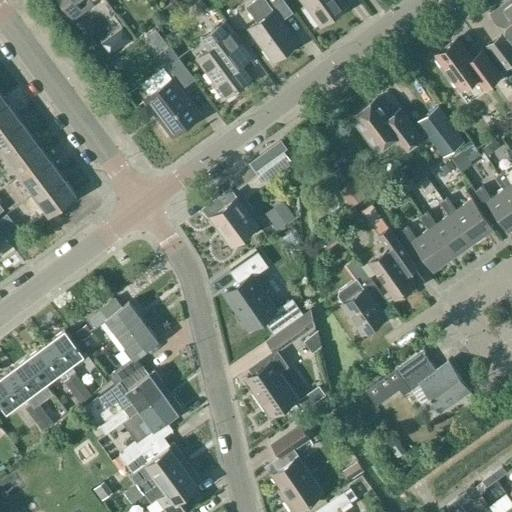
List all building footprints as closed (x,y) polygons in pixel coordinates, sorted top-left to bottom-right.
[(91,0),(61,0),(74,18),(94,3),(91,0)] [(253,0),(246,6),(257,21),(248,27),(273,61),(298,42),(282,20),(293,12),(283,0),(253,0)] [(302,0),(321,26),(347,7),(341,0),(302,0)] [(511,61),(511,50),(511,49),(511,0),(507,0),(491,12),(509,37),(504,40),(500,35),(488,45),(504,67),(511,61)] [(247,50),(226,21),(200,39),(207,48),(197,56),(214,80),(212,82),(223,98),(252,77),(238,57),(247,50)] [(121,27),(102,42),(110,53),(129,38),(121,27)] [(474,76),(482,87),(500,74),(482,50),(471,58),(457,37),(434,54),(459,88),(474,76)] [(173,78),(145,98),(173,135),(201,115),(182,89),(195,79),(178,56),(164,66),(173,78)] [(0,99),(0,129),(19,116),(4,96),(0,99)] [(365,135),(374,148),(391,135),(402,150),(420,136),(399,108),(390,114),(377,97),(350,116),(365,135)] [(440,108),(419,123),(444,157),(465,143),(440,108)] [(19,116),(0,129),(0,147),(6,155),(33,135),(19,116)] [(47,154),(33,135),(6,155),(20,175),(47,154)] [(494,137),(483,146),(487,151),(498,143),(494,137)] [(290,162),(283,152),(287,149),(280,140),(231,177),(239,188),(258,174),(264,182),(290,162)] [(462,149),(451,156),(460,168),(471,161),(469,159),(462,149)] [(62,173),(47,154),(20,175),(34,194),(62,173)] [(450,158),(440,165),(444,172),(454,165),(450,158)] [(511,165),(503,172),(502,171),(495,176),(504,188),(507,185),(511,192),(511,165)] [(76,193),(62,173),(34,194),(49,213),(76,193)] [(354,183),(341,192),(351,205),(364,196),(354,183)] [(511,192),(507,185),(504,188),(491,197),(483,185),(475,190),(484,203),(486,202),(507,231),(511,227),(511,192)] [(218,210),(210,216),(231,243),(255,225),(229,190),(213,202),(218,210)] [(493,228),(472,198),(456,209),(447,196),(440,202),(448,214),(452,211),(473,241),(493,228)] [(372,203),(361,210),(375,229),(378,233),(388,226),(372,203)] [(287,207),(268,220),(277,231),(295,218),(287,207)] [(452,211),(448,214),(436,223),(427,211),(420,216),(428,228),(432,225),(453,255),(473,241),(452,211)] [(7,213),(0,217),(0,219),(10,233),(18,228),(7,213)] [(432,225),(428,228),(416,237),(407,225),(400,230),(409,243),(411,241),(432,270),(453,255),(432,225)] [(368,260),(362,264),(369,275),(376,271),(394,297),(414,283),(407,273),(416,266),(388,226),(378,233),(387,247),(368,260)] [(332,227),(319,236),(325,244),(338,235),(332,227)] [(239,292),(230,298),(250,327),(263,318),(273,332),(302,312),(292,297),(275,309),(252,276),(267,265),(257,251),(231,269),(239,280),(233,284),(239,292)] [(355,254),(345,262),(355,277),(359,282),(369,275),(362,264),(355,254)] [(381,309),(389,304),(369,275),(359,282),(355,277),(338,289),(337,295),(342,303),(362,332),(385,316),(381,309)] [(114,330),(109,334),(114,341),(143,320),(129,300),(121,306),(115,297),(87,318),(93,327),(105,318),(114,330)] [(314,323),(311,309),(267,340),(274,350),(277,348),(281,347),(314,323)] [(157,339),(143,320),(114,341),(120,349),(124,347),(131,357),(109,374),(115,383),(141,364),(135,356),(157,339)] [(85,322),(76,329),(81,336),(90,330),(85,322)] [(82,353),(64,329),(45,344),(63,367),(67,375),(68,376),(74,372),(75,371),(69,362),(82,353)] [(63,367),(45,344),(26,358),(44,382),(57,372),(62,379),(67,375),(63,367)] [(395,367),(365,388),(376,403),(399,387),(403,393),(410,388),(411,388),(419,382),(422,380),(430,392),(425,396),(437,412),(442,409),(469,389),(450,362),(437,371),(421,349),(395,367)] [(276,353),(273,355),(269,354),(250,367),(259,380),(251,386),(271,415),(296,397),(277,370),(285,364),(276,353)] [(26,358),(7,372),(25,396),(44,382),(26,358)] [(116,384),(99,396),(107,407),(118,399),(123,407),(99,424),(105,433),(130,415),(130,416),(135,413),(163,392),(157,384),(162,380),(154,369),(149,372),(148,373),(141,364),(115,383),(116,384)] [(0,402),(5,410),(25,396),(7,372),(0,376),(0,402)] [(74,372),(68,376),(67,375),(62,379),(71,390),(82,382),(74,372)] [(92,394),(82,382),(71,390),(80,402),(92,394)] [(154,428),(120,453),(126,462),(161,437),(172,429),(166,420),(177,411),(182,408),(173,396),(169,400),(163,392),(135,413),(141,421),(146,417),(154,428)] [(308,392),(298,400),(305,409),(315,402),(308,392)] [(45,410),(36,399),(25,407),(34,418),(45,410)] [(54,422),(50,417),(45,410),(34,418),(42,430),(54,422)] [(293,511),(321,491),(291,448),(308,437),(299,424),(271,443),(280,455),(274,459),(280,467),(271,473),(288,497),(285,499),(293,511)] [(161,437),(126,462),(133,471),(130,473),(137,483),(139,485),(144,493),(182,465),(176,457),(181,453),(173,441),(167,446),(161,437)] [(395,437),(385,444),(394,456),(404,449),(395,437)] [(188,474),(182,465),(144,493),(150,501),(156,497),(163,506),(154,511),(179,511),(201,496),(194,487),(202,481),(193,470),(188,474)] [(502,465),(491,472),(496,478),(506,471),(502,465)] [(491,472),(481,479),(486,486),(496,478),(491,472)] [(103,479),(93,487),(101,499),(112,491),(103,479)] [(466,490),(456,497),(461,504),(471,497),(466,490)] [(344,491),(311,511),(346,511),(347,511),(343,506),(351,501),(344,491)] [(456,497),(446,505),(451,511),(461,504),(456,497)] [(511,511),(511,503),(500,511),(511,511)]
